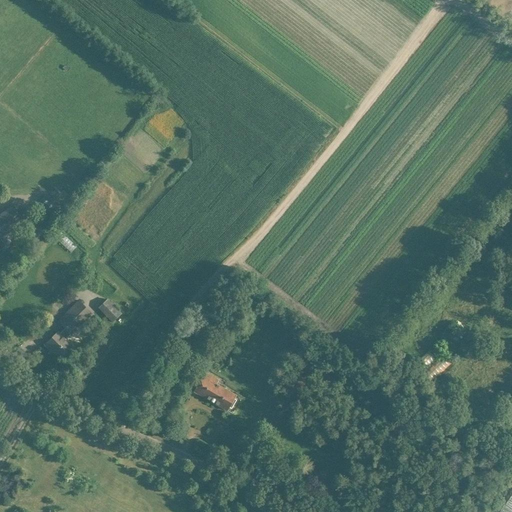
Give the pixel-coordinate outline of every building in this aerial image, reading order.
[(46,217),(58,204),(61,200),(55,195),(52,198),(46,193),(35,206),(46,217)] [(0,249),(6,245),(0,237),(0,236),(23,219),(20,215),(12,205),(0,214),(0,249)] [(43,238),(48,228),(42,225),(37,234),(43,238)] [(60,240),(75,255),(80,249),(65,234),(60,240)] [(60,358),(67,351),(73,345),(66,338),(93,312),(81,298),(69,310),(58,321),(65,328),(59,334),(57,332),(45,344),(50,350),(51,349),(60,358)] [(107,299),(98,307),(111,322),(120,313),(107,299)] [(449,336),(457,345),(465,338),(457,329),(449,336)] [(441,378),(455,364),(446,354),(432,369),(441,378)] [(226,410),(231,402),(235,395),(216,384),(218,380),(205,373),(194,391),(226,410)] [(511,511),(511,494),(499,511),(511,511)]
